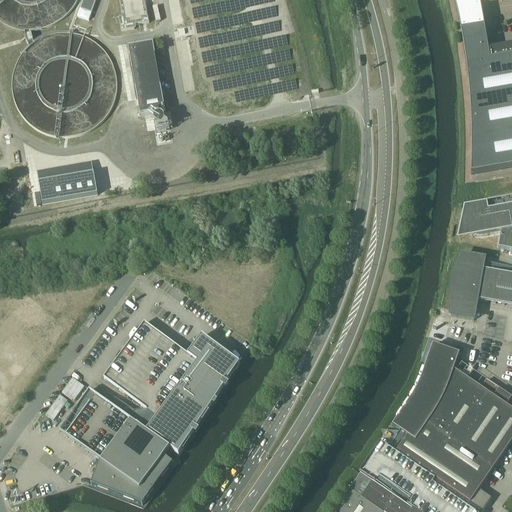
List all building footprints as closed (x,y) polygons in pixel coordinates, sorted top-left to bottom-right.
[(83,0),(80,10),(91,14),(96,0),(83,0)] [(119,0),(122,19),(119,19),(121,32),(134,30),(134,27),(149,24),(144,0),(119,0)] [(511,0),(453,0),(458,21),(463,20),(464,23),(469,22),(468,20),(483,17),(481,6),(511,0)] [(80,10),(77,18),(89,22),(91,15),(80,10)] [(466,66),(467,77),(468,77),(470,110),(472,143),(471,176),(511,168),(511,46),(489,51),(487,40),(472,42),(472,40),(467,41),(467,43),(463,44),(465,55),(466,66)] [(150,58),(155,57),(153,45),(128,50),(140,117),(165,112),(161,88),(156,89),(150,58)] [(92,165),(36,174),(42,206),(97,196),(92,165)] [(511,207),(488,212),(487,204),(464,208),(457,242),(482,237),(501,233),(498,250),(511,252),(511,207)] [(479,306),(477,306),(477,302),(511,307),(511,276),(483,271),(484,261),(461,257),(457,267),(454,277),(452,287),(451,297),(450,307),(450,317),(474,322),(476,311),(478,311),(479,306)] [(137,426),(137,427),(170,451),(178,457),(240,366),(202,338),(188,357),(144,325),(104,380),(157,419),(147,433),(137,426)] [(480,390),(454,372),(459,356),(433,347),(423,376),(419,385),(415,393),(410,401),(392,428),(407,438),(396,454),(436,482),(433,487),(432,486),(435,482),(380,445),(360,475),(414,511),(483,511),(491,500),(479,492),(511,442),(511,411),(506,407),(511,399),(511,398),(486,381),(480,390)] [(170,451),(137,427),(89,392),(59,433),(100,463),(91,486),(142,507),(173,465),(164,459),(170,451)] [(412,511),(360,477),(336,511),(412,511)]
